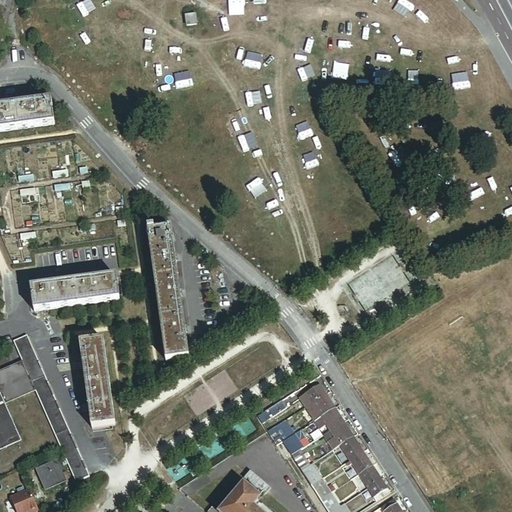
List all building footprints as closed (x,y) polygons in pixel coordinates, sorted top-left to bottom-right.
[(195,15),(185,17),(187,27),(196,25),(195,15)] [(51,101),(0,108),(0,133),(55,126),(51,101)] [(154,229),(147,230),(166,363),(189,360),(171,230),(155,232),(154,229)] [(117,278),(31,289),(34,313),(120,301),(117,278)] [(26,338),(14,343),(77,484),(88,479),(26,338)] [(103,341),(80,344),(92,430),(115,427),(103,341)] [(22,364),(0,373),(0,397),(3,405),(34,391),(22,364)] [(313,404),(326,395),(320,386),(300,399),(305,409),(308,407),(313,404)] [(335,408),(326,395),(313,404),(321,417),(335,408)] [(3,405),(0,397),(0,440),(2,440),(1,438),(5,437),(9,435),(12,433),(13,431),(15,434),(16,433),(3,405)] [(287,409),(282,402),(265,413),(269,420),(287,409)] [(313,404),(308,407),(316,421),(321,417),(313,404)] [(308,407),(305,409),(314,422),(316,421),(308,407)] [(335,408),(321,417),(316,421),(314,422),(320,430),(327,426),(331,432),(344,423),(335,408)] [(257,419),(261,425),(269,420),(265,413),(257,419)] [(286,422),(267,434),(276,447),(283,443),(289,439),(301,431),(298,426),(291,430),(286,422)] [(354,438),(344,423),(331,432),(323,436),(333,451),(340,447),(354,438)] [(0,450),(20,442),(16,433),(15,434),(13,431),(12,433),(9,435),(5,437),(1,438),(2,440),(0,440),(0,450)] [(301,431),(289,439),(294,446),(306,439),(301,431)] [(340,447),(344,453),(346,452),(343,447),(351,442),(354,447),(358,444),(354,438),(340,447)] [(350,462),(364,453),(358,444),(354,447),(351,442),(343,447),(346,452),(344,453),(350,462)] [(301,451),(292,457),(301,471),(311,465),(309,461),(312,459),(309,455),(305,458),(301,451)] [(347,468),(352,465),(359,475),(372,466),(364,453),(350,462),(345,465),(347,468)] [(56,463),(37,471),(46,490),(64,481),(56,463)] [(301,471),(311,487),(322,480),(313,464),(311,465),(301,471)] [(372,466),(359,475),(368,490),(381,480),(372,466)] [(322,480),(311,487),(320,500),(326,496),(323,491),(327,487),(322,480)] [(368,490),(376,503),(390,494),(381,480),(368,490)] [(323,491),(326,496),(331,493),(335,491),(331,485),(327,487),(323,491)] [(261,501),(243,486),(221,511),(216,511),(212,508),(208,511),(272,511),(261,502),(261,501)] [(37,511),(39,511),(30,490),(10,499),(16,511),(37,511)] [(320,500),(327,511),(333,511),(341,507),(331,493),(326,496),(320,500)] [(382,511),(402,511),(397,505),(394,500),(380,509),(382,511)]
